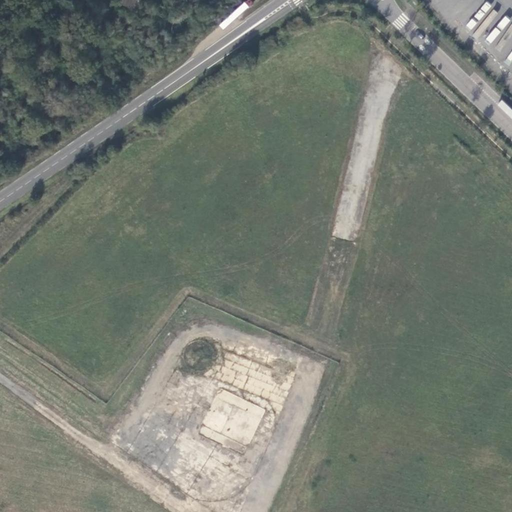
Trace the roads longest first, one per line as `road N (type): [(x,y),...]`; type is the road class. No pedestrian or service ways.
road 1 (secondary): [(290,0),(0,200)]
road 2 (tertiary): [(511,126),(381,0)]
